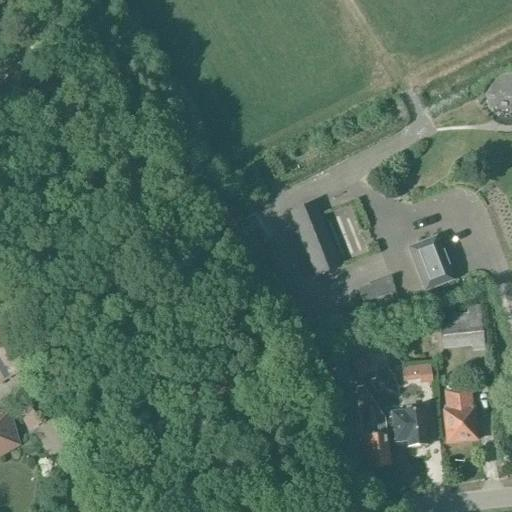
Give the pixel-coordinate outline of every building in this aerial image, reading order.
[(293,213),(318,275),(340,266),(315,204),(293,213)] [(425,290),(455,279),(439,238),(409,250),(425,290)] [(485,352),(480,307),(467,308),(468,315),(451,317),(452,325),(440,326),(443,351),(471,348),(472,354),(485,352)] [(7,323),(0,326),(0,381),(1,384),(32,366),(7,323)] [(360,379),(371,372),(364,360),(353,368),(360,379)] [(429,368),(417,370),(419,386),(431,385),(429,368)] [(447,445),(477,442),(474,410),(473,410),(470,391),(445,394),(446,408),(444,408),(444,413),(447,445)] [(380,413),(368,396),(358,403),(370,420),(380,413)] [(424,425),(427,425),(426,410),(391,414),(395,444),(407,443),(408,449),(427,447),(424,425)] [(0,456),(17,447),(10,435),(8,428),(8,414),(0,414),(0,456)] [(368,470),(390,468),(387,436),(382,437),(381,425),(363,427),(364,439),(361,439),(363,454),(366,453),(368,470)]
